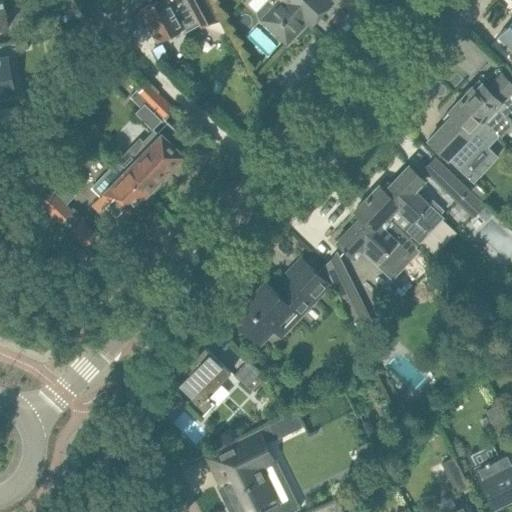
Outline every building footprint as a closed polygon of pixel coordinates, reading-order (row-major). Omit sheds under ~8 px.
[(4,0),(0,0),(0,28),(9,26),(4,0)] [(140,9),(132,13),(141,31),(149,27),(157,42),(175,32),(183,28),(185,31),(200,24),(201,28),(217,20),(207,0),(155,0),(156,1),(140,9)] [(266,0),(256,12),(261,19),(287,44),(307,22),(310,24),(332,1),(331,0),(266,0)] [(47,19),(21,24),(24,36),(49,31),(47,19)] [(511,20),(497,36),(511,45),(511,20)] [(27,39),(14,41),(16,50),(28,48),(27,39)] [(162,44),(151,49),(159,63),(169,58),(162,44)] [(6,55),(0,56),(0,89),(12,87),(6,55)] [(479,79),(461,98),(484,120),(470,134),(483,146),(497,132),(500,135),(511,123),(511,82),(501,73),(491,83),(494,86),(490,90),(486,86),(479,79)] [(146,102),(135,113),(151,129),(173,107),(158,92),(159,91),(149,82),(148,83),(147,82),(140,90),(137,93),(146,102)] [(446,120),(428,139),(448,158),(452,154),(466,168),(468,166),(477,157),(479,159),(487,150),(483,146),(470,134),(484,120),(461,98),(443,117),(446,120)] [(140,136),(115,162),(150,196),(184,160),(181,158),(184,154),(173,143),(181,134),(168,122),(158,132),(160,133),(158,135),(149,144),(144,140),(140,136)] [(434,151),(420,165),(457,200),(470,186),(434,151)] [(139,207),(150,196),(115,162),(91,187),(100,196),(92,204),(101,212),(109,204),(123,217),(136,204),(139,207)] [(432,200),(429,203),(416,190),(426,179),(410,163),(385,190),(379,184),(367,197),(404,232),(417,245),(444,217),(439,213),(443,209),(432,200)] [(56,196),(45,206),(60,222),(71,212),(56,196)] [(417,245),(404,232),(367,197),(354,210),(359,214),(334,241),(354,260),(363,251),(392,279),(420,249),(416,246),(417,245)] [(71,212),(60,222),(84,246),(96,234),(85,222),(86,220),(75,208),(71,212)] [(364,306),(336,252),(324,265),(348,313),(364,306)] [(302,258),(284,277),(288,281),(278,292),(267,281),(234,316),(262,343),(274,330),(282,337),(311,306),(331,285),(302,258)] [(188,376),(180,383),(192,394),(185,402),(201,417),(215,402),(212,400),(225,387),(220,382),(231,371),(219,360),(205,346),(193,359),(182,370),(188,376)] [(265,377),(248,360),(234,374),(251,391),(265,377)] [(357,429),(349,412),(343,399),(340,394),(310,408),(315,419),(311,421),(317,433),(322,431),(332,436),(334,440),(357,429)] [(501,440),(511,434),(511,429),(499,403),(486,409),(501,440)] [(238,454),(216,465),(230,493),(225,496),(232,511),(240,511),(252,506),(257,503),(254,496),(270,488),(260,467),(274,460),(265,443),(299,426),(304,424),(297,410),(292,412),(232,442),(238,454)] [(511,456),(509,450),(499,455),(475,467),(495,507),(511,498),(511,456)] [(456,493),(469,486),(454,456),(441,463),(456,493)] [(291,495),(268,506),(271,511),(282,511),(296,505),(291,495)] [(343,511),(338,500),(309,511),(343,511)] [(457,507),(446,511),(468,511),(464,503),(457,507)]
